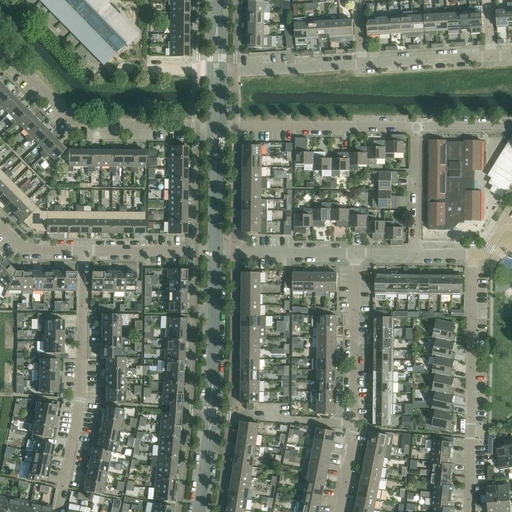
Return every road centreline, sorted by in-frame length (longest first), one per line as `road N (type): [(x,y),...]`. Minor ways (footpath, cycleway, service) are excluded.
road 1 (residential): [(57,511),(78,403),(84,249)]
road 2 (tertiary): [(199,511),(211,413),(214,251)]
road 3 (residential): [(470,511),(472,254)]
road 4 (residential): [(215,126),(77,124),(0,47)]
road 5 (residential): [(234,126),(417,127)]
road 6 (residential): [(356,424),(358,253)]
road 7 (residential): [(216,70),(363,63)]
road 8 (residential): [(214,251),(358,253)]
road 9 (residential): [(84,249),(214,251)]
road 10 (residential): [(363,63),(492,57)]
road 11 (residential): [(417,127),(417,254)]
road 12 (tertiary): [(214,251),(215,126)]
